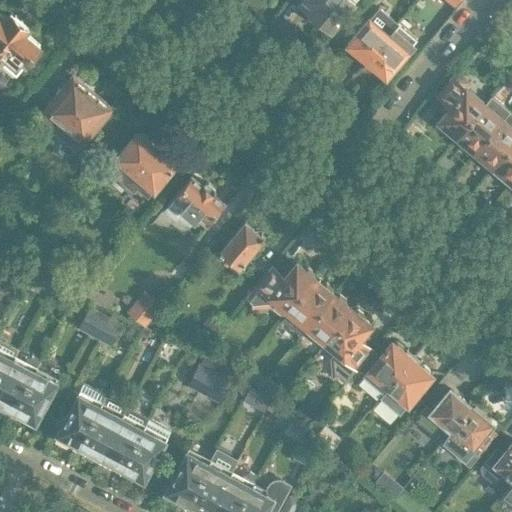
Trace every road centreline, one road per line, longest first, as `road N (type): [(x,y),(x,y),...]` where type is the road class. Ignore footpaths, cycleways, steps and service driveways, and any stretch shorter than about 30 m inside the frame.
road 1 (secondary): [(350,159),(155,0)]
road 2 (secondary): [(511,298),(350,159)]
road 3 (residential): [(350,159),(482,0)]
road 4 (residential): [(0,447),(119,511)]
